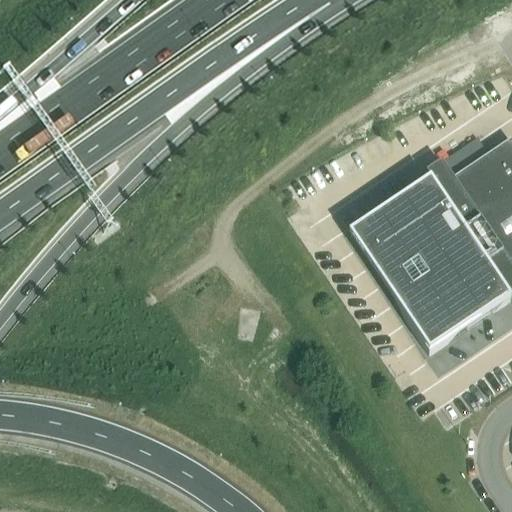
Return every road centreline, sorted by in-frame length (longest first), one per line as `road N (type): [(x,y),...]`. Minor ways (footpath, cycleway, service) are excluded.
road 1 (trunk): [(0,315),(122,176),(315,0)]
road 2 (trunk): [(0,211),(306,0)]
road 3 (trunk): [(222,0),(0,158)]
road 4 (trunk): [(0,414),(111,439),(155,457),(240,511)]
road 5 (trunk): [(138,0),(0,124)]
